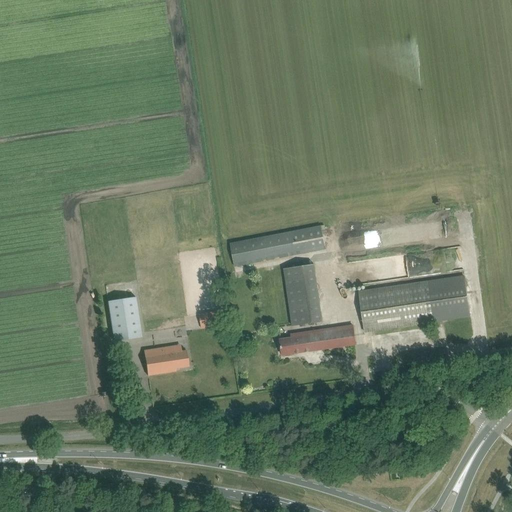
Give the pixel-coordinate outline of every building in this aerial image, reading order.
[(230,243),(235,267),(326,249),(321,225),(230,243)] [(285,269),(292,325),(322,321),(314,265),(285,269)] [(465,275),(359,291),(366,333),(471,317),(465,275)] [(142,337),(142,333),(136,297),(108,301),(114,341),(142,337)] [(199,314),(202,329),(221,326),(219,311),(199,314)] [(353,324),(324,328),(291,334),(291,337),(280,339),(281,345),(283,355),(356,344),(353,324)] [(144,350),(146,365),(148,375),(176,371),(175,368),(173,357),(166,358),(165,353),(164,347),(144,350)] [(175,368),(189,366),(186,349),(165,353),(166,358),(173,357),(175,368)]
